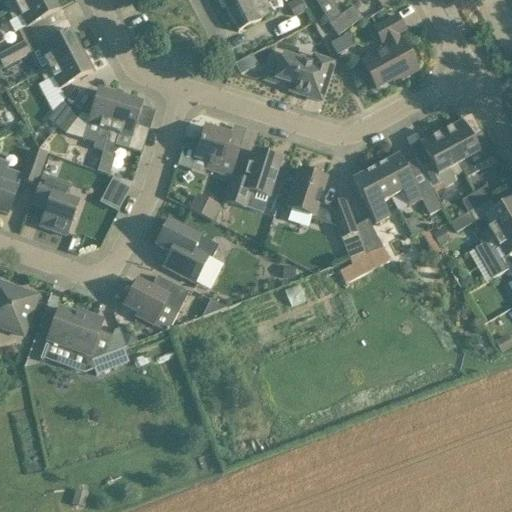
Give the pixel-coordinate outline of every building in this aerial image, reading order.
[(30,0),(0,0),(0,4),(2,4),(7,13),(30,0)] [(59,13),(51,0),(30,0),(7,13),(12,22),(20,18),(26,29),(17,33),(23,44),(48,31),(43,21),(59,13)] [(220,0),(226,11),(248,0),(220,0)] [(248,0),(226,11),(238,34),(273,15),(267,3),(269,0),(248,0)] [(289,6),(296,18),(306,13),(300,0),(299,1),(289,6)] [(314,0),(329,26),(337,38),(362,20),(353,8),(340,17),(332,2),(334,0),(367,0),(368,1),(369,0),(314,0)] [(361,63),(366,73),(376,90),(398,79),(399,82),(417,72),(401,42),(399,43),(396,36),(405,31),(397,18),(374,31),(381,44),(384,42),(387,49),(361,63)] [(35,66),(39,75),(80,54),(69,33),(53,41),(48,31),(23,44),(24,45),(0,57),(0,67),(2,71),(38,52),(43,62),(35,66)] [(334,44),(341,56),(357,46),(350,34),(334,44)] [(333,64),(312,58),(310,62),(282,53),(280,60),(273,58),(265,82),(291,90),(290,93),(321,103),(333,64)] [(80,54),(39,75),(44,84),(52,79),(58,92),(91,75),(80,54)] [(247,73),(241,62),(234,66),(240,77),(247,73)] [(93,151),(101,154),(119,99),(97,92),(91,111),(82,142),(94,146),(93,151)] [(119,99),(101,154),(111,157),(114,147),(128,151),(142,155),(149,131),(136,127),(142,106),(119,99)] [(72,109),(63,102),(48,122),(56,129),(72,109)] [(72,109),(56,129),(65,136),(80,116),(72,109)] [(462,123),(440,135),(461,173),(462,173),(466,180),(475,175),(486,169),(497,164),(493,157),(481,135),(471,140),(462,123)] [(231,179),(240,151),(227,147),(230,137),(204,129),(195,159),(207,164),(205,171),(231,179)] [(420,168),(429,186),(432,190),(442,184),(444,189),(456,183),(453,178),(461,173),(440,135),(420,145),(430,163),(420,168)] [(36,189),(47,157),(29,151),(19,179),(18,183),(19,183),(36,189)] [(268,199),(274,180),(280,161),(253,152),(244,183),(231,179),(223,203),(245,210),(250,193),(268,199)] [(408,207),(420,201),(416,193),(407,175),(398,157),(374,170),(390,200),(401,194),(408,207)] [(0,164),(0,214),(7,217),(18,189),(19,183),(18,183),(19,179),(4,174),(7,167),(0,164)] [(382,204),(390,200),(374,170),(352,182),(362,199),(375,225),(389,218),(382,204)] [(311,221),(323,225),(326,213),(316,210),(326,180),(299,172),(287,210),(312,218),(311,221)] [(42,176),(41,178),(33,200),(47,205),(39,228),(66,238),(78,204),(65,199),(70,186),(42,176)] [(113,179),(108,188),(126,197),(133,185),(113,179)] [(430,204),(424,207),(430,218),(435,214),(443,210),(434,194),(432,190),(429,186),(422,190),(430,204)] [(219,208),(196,196),(188,212),(212,223),(219,208)] [(329,213),(335,229),(340,241),(341,241),(357,235),(354,229),(354,228),(344,201),(327,208),(329,213)] [(482,234),(487,243),(511,228),(511,202),(497,211),(492,201),(469,214),(475,223),(483,219),(490,230),(482,234)] [(168,222),(155,247),(170,254),(163,269),(194,285),(208,259),(212,261),(218,248),(200,239),(200,238),(168,222)] [(357,235),(365,256),(382,250),(367,222),(354,228),(354,229),(357,235)] [(497,278),(509,271),(511,269),(511,228),(487,243),(477,250),(494,280),(497,278)] [(449,242),(442,230),(433,236),(439,248),(449,242)] [(389,263),(382,250),(365,256),(357,259),(365,276),(389,263)] [(286,269),(285,279),(294,280),(294,270),(286,269)] [(168,334),(178,315),(188,295),(174,287),(156,278),(150,290),(136,283),(124,307),(138,314),(136,318),(153,326),(168,334)] [(0,329),(22,338),(37,298),(19,291),(16,292),(11,291),(10,288),(0,284),(0,329)] [(210,303),(201,320),(226,310),(210,303)] [(58,310),(52,329),(46,343),(89,358),(103,322),(88,316),(86,320),(58,310)] [(499,327),(496,322),(486,327),(492,337),(497,333),(499,327)] [(117,353),(123,350),(126,349),(121,336),(119,331),(113,333),(111,337),(105,357),(117,353)] [(134,337),(128,334),(122,336),(126,348),(137,344),(134,337)] [(82,509),(87,494),(77,492),(73,507),(82,509)]
